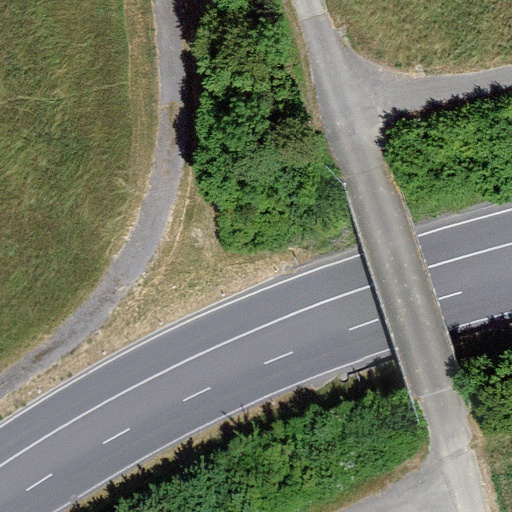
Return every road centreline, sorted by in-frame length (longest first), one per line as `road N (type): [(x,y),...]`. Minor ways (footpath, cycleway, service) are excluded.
road 1 (primary): [(0,488),(190,378),(363,306),(511,261)]
road 2 (track): [(304,0),(367,171),(469,511)]
road 3 (track): [(342,105),(511,77)]
